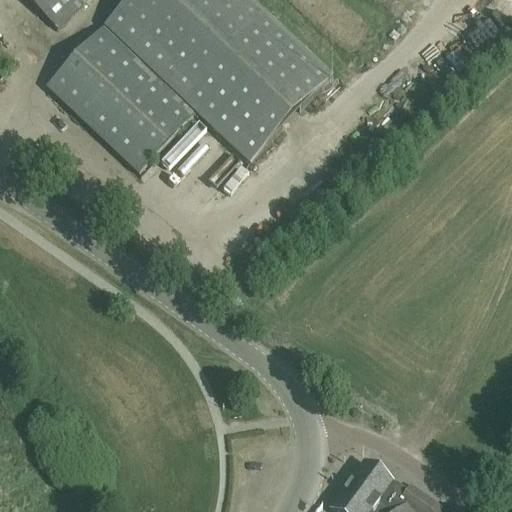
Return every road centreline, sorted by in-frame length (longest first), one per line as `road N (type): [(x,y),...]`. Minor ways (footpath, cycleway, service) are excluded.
road 1 (secondary): [(306,419),(257,361),(0,179)]
road 2 (tertiary): [(477,511),(393,451),(306,419)]
